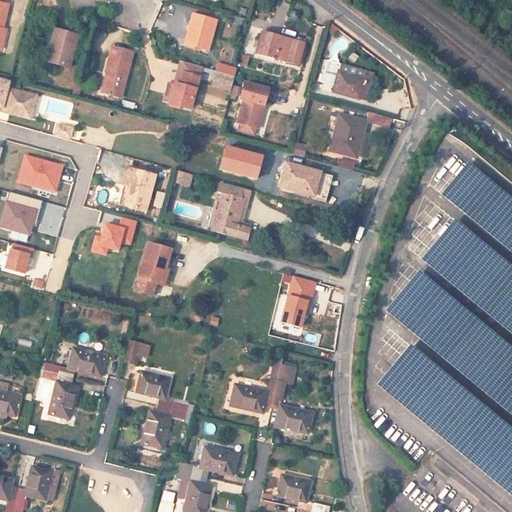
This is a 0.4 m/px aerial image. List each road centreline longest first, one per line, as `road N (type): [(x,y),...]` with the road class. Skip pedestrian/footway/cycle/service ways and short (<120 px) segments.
road 1 (residential): [(441,93),(379,196),(352,283),(341,439),(357,511)]
road 2 (unknown): [(404,256),(370,363),(376,390),(412,434),(509,511)]
road 3 (residential): [(0,440),(151,479),(144,511)]
road 4 (unknown): [(511,260),(429,199),(404,256)]
road 5 (unclassified): [(320,0),(441,93)]
road 6 (unknown): [(511,347),(404,256)]
